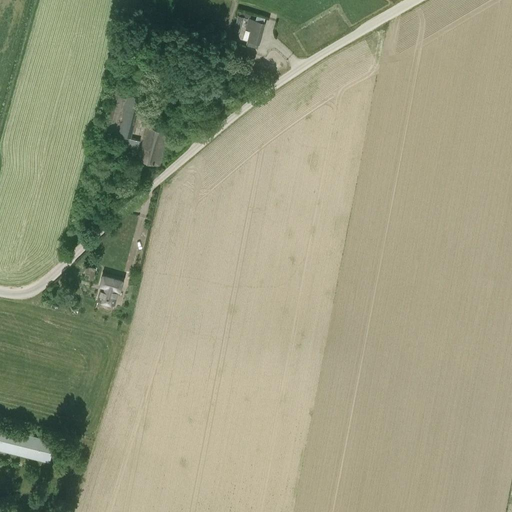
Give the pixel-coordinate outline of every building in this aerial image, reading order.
[(259,43),(264,23),(250,19),(251,14),(240,11),(239,16),(249,19),(243,39),(259,43)] [(150,19),(138,13),(135,19),(147,24),(150,19)] [(240,33),(244,20),(237,18),(234,31),(240,33)] [(173,68),(176,55),(163,52),(160,65),(173,68)] [(116,143),(138,148),(140,139),(131,138),(142,97),(128,94),(130,87),(113,82),(101,130),(118,135),(116,143)] [(158,120),(162,104),(152,101),(147,117),(158,120)] [(139,159),(160,164),(168,132),(147,126),(139,159)] [(89,276),(88,279),(93,280),(95,269),(83,266),(81,274),(89,276)] [(123,282),(103,276),(101,286),(102,286),(98,301),(114,306),(118,291),(120,291),(123,282)] [(0,433),(0,450),(50,462),(55,442),(1,428),(0,433)]
